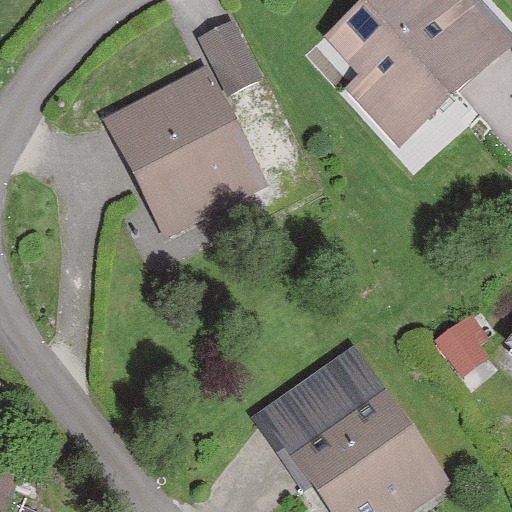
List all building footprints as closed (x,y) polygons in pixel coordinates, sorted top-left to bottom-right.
[(432,0),(363,0),(305,59),(396,150),(490,57),(432,0)] [(239,17),(202,36),(230,91),(268,72),(239,17)] [(254,197),(200,77),(93,125),(147,245),(254,197)] [(511,329),(491,353),(511,371),(511,329)] [(418,511),(443,494),(341,356),(248,424),(312,511),(418,511)]
